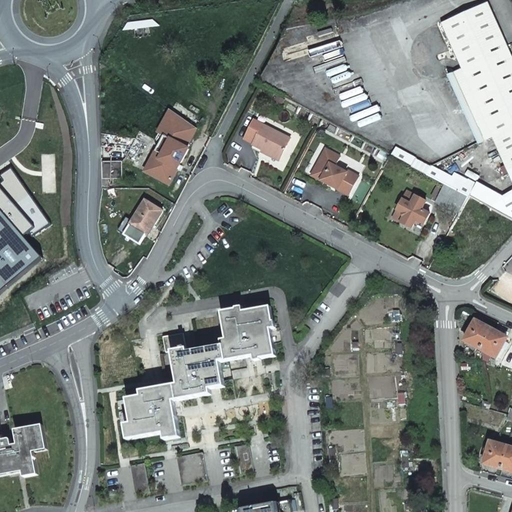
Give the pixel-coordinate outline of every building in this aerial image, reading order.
[(485,0),(484,0),(439,20),(459,66),(486,125),(511,112),(511,60),(507,50),(506,46),(485,0)] [(475,139),(490,133),(486,125),(459,66),(445,72),(475,139)] [(176,164),(179,165),(188,149),(186,148),(196,128),(184,120),(170,110),(158,133),(170,140),(153,172),(171,181),(177,169),(174,167),(176,164)] [(488,205),(511,218),(511,112),(486,125),(490,133),(506,170),(511,183),(511,192),(502,198),(488,205)] [(253,142),(253,143),(263,148),(280,158),(291,137),(263,123),(260,130),(251,125),(244,138),(253,142)] [(416,156),(395,145),(391,153),(407,161),(412,164),(416,157),(416,156)] [(326,147),(317,166),(326,171),(322,179),(332,184),(333,182),(339,185),(338,187),(350,193),(360,175),(348,169),(347,171),(336,165),(341,155),(326,147)] [(263,148),(261,151),(279,160),(280,158),(263,148)] [(426,172),(430,165),(416,157),(412,164),(413,165),(426,172)] [(122,161),(103,160),(102,178),(121,179),(122,161)] [(426,172),(446,182),(468,195),(473,186),(431,163),(430,165),(426,172)] [(317,166),(312,174),(322,179),(326,171),(317,166)] [(30,236),(49,223),(11,167),(0,174),(0,176),(3,181),(0,183),(0,291),(40,257),(22,236),(27,232),(30,236)] [(437,199),(459,211),(468,195),(446,182),(437,199)] [(475,183),(473,186),(468,195),(488,205),(502,198),(475,183)] [(407,190),(405,195),(404,202),(410,211),(415,220),(417,221),(419,220),(424,223),(430,212),(422,208),(426,200),(407,190)] [(405,195),(397,208),(403,211),(404,216),(401,221),(412,226),(414,221),(417,221),(415,220),(410,211),(404,202),(405,195)] [(146,233),(147,234),(161,211),(145,201),(139,209),(132,221),(130,224),(146,233)] [(397,208),(393,216),(401,221),(404,216),(403,211),(397,208)] [(125,217),(117,230),(123,234),(130,224),(132,221),(125,217)] [(139,244),(146,233),(130,224),(123,234),(139,244)] [(435,273),(438,267),(430,264),(427,269),(435,273)] [(126,399),(130,423),(124,424),(127,441),(163,434),(164,441),(180,438),(179,431),(174,402),(211,395),(210,390),(225,387),(220,363),(253,357),(254,361),(261,360),(260,359),(275,356),(271,329),(275,328),(274,321),(273,322),(270,306),(242,312),(242,307),(235,308),(235,309),(220,312),(225,338),(225,339),(220,340),(221,346),(188,352),(187,348),(186,349),(183,333),(163,337),(165,352),(171,351),(177,384),(140,391),(140,396),(126,399)] [(466,328),(470,330),(476,319),(472,317),(466,328)] [(507,337),(491,328),(476,319),(470,330),(465,340),(476,346),(480,348),(496,357),(507,337)] [(476,346),(465,340),(466,355),(471,356),(476,346)] [(0,476),(22,472),(23,477),(37,475),(32,453),(46,450),(42,425),(14,430),(17,444),(12,445),(11,441),(10,440),(10,439),(9,439),(2,440),(1,435),(0,435),(0,476)] [(511,445),(508,444),(491,439),(484,464),(501,469),(511,471),(511,445)] [(236,447),(241,475),(254,472),(249,445),(236,447)] [(203,454),(176,459),(181,485),(207,480),(203,454)] [(143,464),(130,466),(135,494),(148,492),(143,464)] [(291,511),(296,511),(294,500),(224,511),(291,511)]
